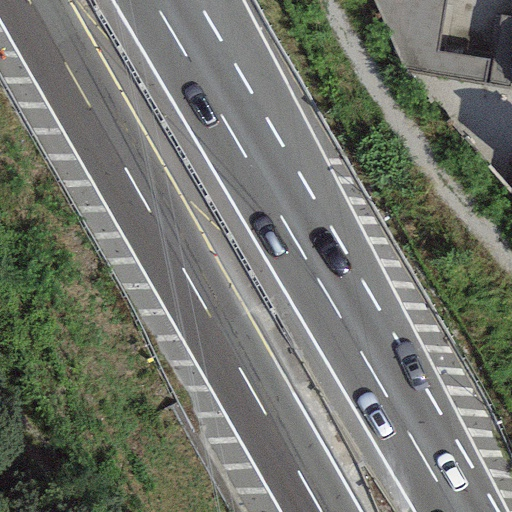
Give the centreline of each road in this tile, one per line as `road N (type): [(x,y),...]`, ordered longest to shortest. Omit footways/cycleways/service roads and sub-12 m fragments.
road 1 (motorway): [(452,511),(148,0)]
road 2 (motorway): [(462,511),(215,0)]
road 3 (track): [(345,0),(450,181),(511,256)]
